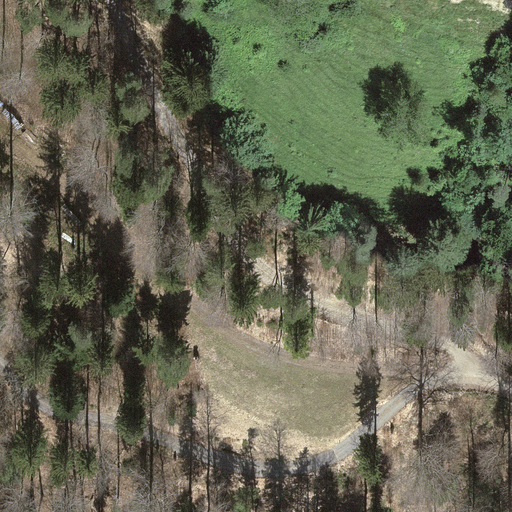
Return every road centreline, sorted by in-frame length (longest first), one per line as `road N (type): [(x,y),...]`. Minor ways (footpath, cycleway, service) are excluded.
road 1 (track): [(0,369),(33,399),(239,472),(319,471),(385,423),(417,380),(488,385),(511,402)]
road 2 (track): [(104,0),(165,139),(242,239),(350,317),(460,353),(488,385)]
road 3 (track): [(417,380),(286,358),(204,320),(0,123)]
